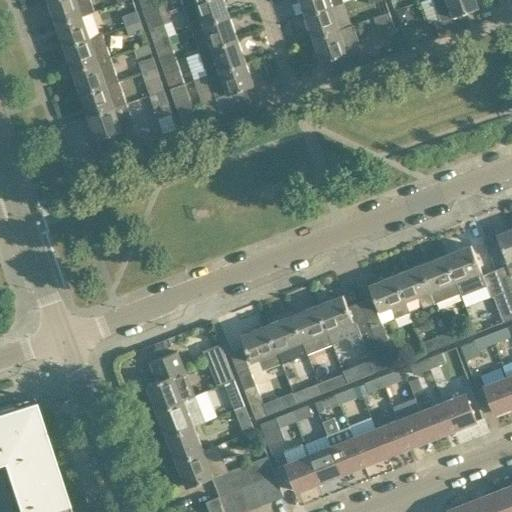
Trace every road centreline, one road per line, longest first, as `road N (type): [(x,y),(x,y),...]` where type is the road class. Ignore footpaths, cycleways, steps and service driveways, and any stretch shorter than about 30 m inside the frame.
road 1 (residential): [(62,337),(511,163)]
road 2 (residential): [(62,337),(0,151)]
road 3 (residential): [(133,511),(62,337)]
